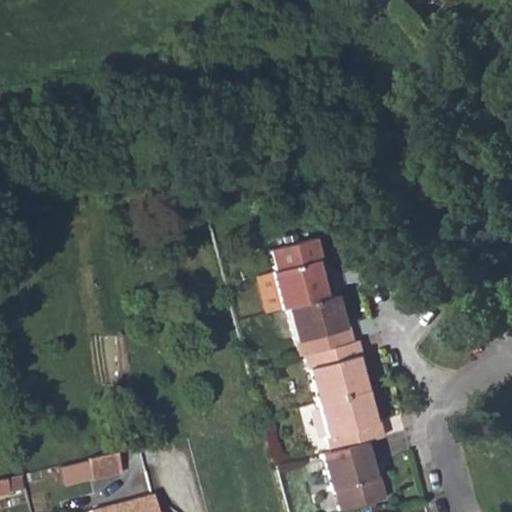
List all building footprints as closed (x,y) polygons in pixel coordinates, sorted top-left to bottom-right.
[(254,276),(264,313),(284,308),(332,295),(336,294),(330,271),(324,272),(318,274),(314,261),(321,259),(315,237),(270,249),(276,271),(254,276)] [(324,272),(321,259),(314,261),(318,274),(324,272)] [(336,313),(332,295),(284,308),(296,355),(301,354),(350,341),(347,327),(340,329),(336,313)] [(342,311),(336,313),(340,329),(347,327),(342,311)] [(358,354),(355,339),(350,341),(301,354),(313,401),(361,389),(356,372),(352,357),(358,354)] [(358,354),(352,357),(356,372),(362,371),(358,354)] [(313,401),(325,448),(370,436),(378,434),(374,419),(369,421),(365,406),(361,389),(313,401)] [(371,404),(365,406),(369,421),(374,419),(371,404)] [(377,460),(370,436),(325,448),(318,450),(327,487),(334,486),(339,507),(382,495),(376,472),(370,474),(367,463),(373,461),(377,460)] [(114,452),(85,459),(90,480),(119,473),(114,452)] [(90,480),(85,459),(57,468),(62,487),(90,480)] [(376,472),(373,461),(367,463),(370,474),(376,472)] [(156,511),(152,493),(89,509),(89,511),(156,511)]
